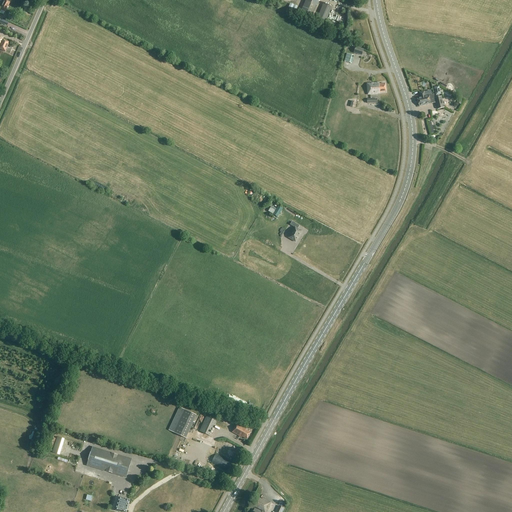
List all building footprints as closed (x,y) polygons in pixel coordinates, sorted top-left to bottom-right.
[(0,14),(3,16),(4,13),(10,3),(4,0),(3,1),(4,1),(0,7),(0,10),(1,11),(0,11),(0,14)] [(309,0),(309,2),(306,1),(301,11),(312,17),(317,6),(318,6),(320,0),(309,0)] [(323,4),(317,18),(325,21),(332,8),(323,4)] [(341,19),(349,22),(351,16),(343,13),(341,19)] [(0,50),(4,52),(9,43),(2,40),(3,38),(0,37),(0,50)] [(363,50),(356,47),(354,53),(362,55),(363,50)] [(352,64),(354,56),(347,53),(344,61),(352,64)] [(379,83),(367,84),(368,95),(377,95),(377,93),(385,93),(385,84),(379,85),(379,83)] [(417,98),(418,102),(429,99),(429,100),(435,98),(434,94),(425,96),(424,92),(419,93),(420,97),(417,98)] [(444,108),(441,97),(435,98),(429,100),(429,99),(418,102),(419,107),(436,103),(437,110),(444,108)] [(278,206),(273,215),(277,217),(283,209),(278,206)] [(302,232),(297,229),(299,226),(292,222),(290,225),(295,228),(289,238),(296,242),(302,232)] [(180,408),(169,430),(185,438),(196,415),(180,408)] [(206,417),(199,432),(208,436),(215,421),(206,417)] [(237,424),(232,432),(239,437),(240,436),(246,440),(250,433),(246,430),(246,429),(237,424)] [(60,455),(65,439),(57,437),(53,453),(60,455)] [(130,465),(132,460),(93,448),(91,453),(89,460),(87,465),(126,477),(128,472),(130,465)] [(233,469),(237,461),(220,453),(216,461),(233,469)] [(120,511),(126,511),(130,500),(120,497),(116,511),(120,511)] [(267,511),(271,504),(263,500),(262,501),(259,499),(254,509),(254,510),(252,511),(267,511)]
